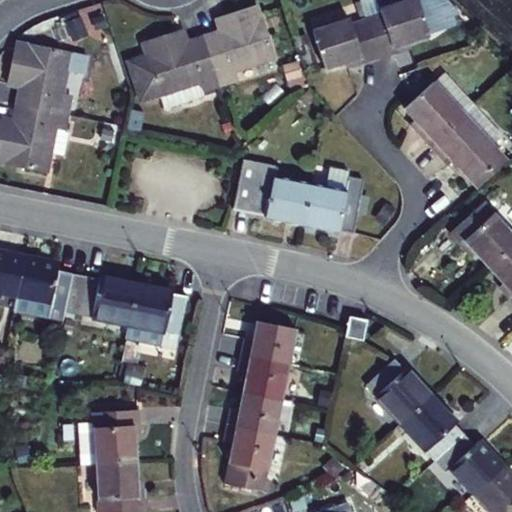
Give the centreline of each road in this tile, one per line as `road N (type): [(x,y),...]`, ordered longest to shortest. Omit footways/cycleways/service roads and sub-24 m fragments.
road 1 (residential): [(220,254),(185,430),(191,511)]
road 2 (residential): [(220,254),(0,210)]
road 3 (residential): [(365,290),(416,199),(413,180),(376,138),(365,101)]
road 4 (residential): [(511,382),(432,322),(365,290)]
road 5 (residential): [(365,290),(220,254)]
